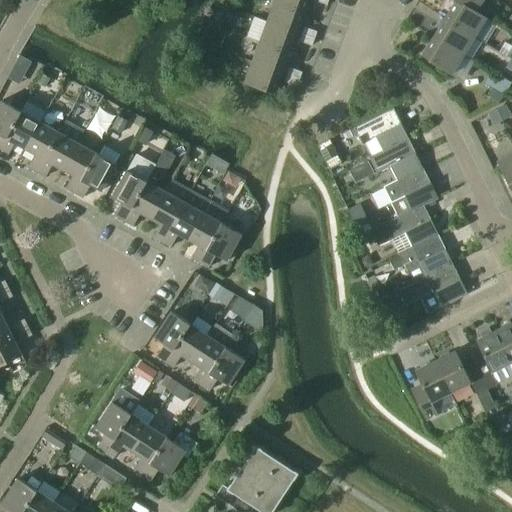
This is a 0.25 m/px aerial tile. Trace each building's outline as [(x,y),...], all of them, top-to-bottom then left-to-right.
[(276,0),(276,2),(305,12),(309,0),(276,0)] [(451,0),(455,3),(445,20),(474,38),(486,18),(476,12),(455,0),(451,0)] [(455,0),(476,12),(483,0),(455,0)] [(276,2),(269,22),(298,33),(305,12),(276,2)] [(433,39),(463,57),(474,38),(445,20),(433,39)] [(269,22),(261,42),(291,53),(298,33),(269,22)] [(316,32),(304,28),(302,34),(314,38),(316,32)] [(299,41),(311,46),(314,38),(302,34),(299,41)] [(422,58),(451,76),(463,57),(433,39),(422,58)] [(261,42),(254,63),(283,73),(291,53),(261,42)] [(276,94),(283,73),(254,63),(246,84),(276,94)] [(289,68),(287,74),(299,79),(301,73),(289,68)] [(284,82),(296,86),(299,79),(287,74),(284,82)] [(488,97),(498,103),(503,95),(493,89),(488,97)] [(0,148),(20,112),(1,101),(0,102),(0,148)] [(104,142),(117,114),(99,105),(86,134),(104,142)] [(505,106),(496,110),(501,122),(510,117),(505,106)] [(488,114),(493,125),(501,122),(496,110),(488,114)] [(378,141),(384,154),(384,155),(410,142),(395,111),(355,130),(364,148),(378,141)] [(0,152),(7,156),(14,144),(25,149),(39,123),(20,112),(0,148),(0,152)] [(45,177),(52,165),(63,170),(77,143),(84,131),(65,121),(59,133),(58,133),(37,172),(45,177)] [(28,168),(37,172),(58,133),(39,123),(25,149),(35,155),(28,168)] [(331,141),(320,146),(332,170),(343,165),(331,141)] [(398,182),(398,183),(424,170),(410,142),(384,155),(384,154),(371,161),(379,177),(392,170),(398,182)] [(66,188),(75,193),(96,154),(77,143),(63,170),(73,176),(66,188)] [(101,191),(116,165),(96,154),(75,193),(83,198),(90,186),(101,191)] [(116,216),(125,221),(147,182),(146,182),(155,165),(136,154),(127,171),(112,198),(123,204),(116,216)] [(511,193),(511,155),(497,163),(511,193)] [(413,213),(424,207),(439,200),(424,170),(398,183),(398,182),(384,189),(393,206),(406,199),(413,212),(413,213)] [(134,226),(141,214),(151,219),(166,192),(147,182),(125,221),(134,226)] [(179,235),(189,240),(204,213),(203,213),(210,201),(192,190),(184,202),(185,203),(163,242),(172,247),(179,235)] [(161,225),(154,237),(163,242),(185,203),(184,202),(166,192),(151,219),(161,225)] [(407,235),(413,249),(439,236),(424,207),(413,213),(413,212),(371,233),(379,249),(393,242),(407,235)] [(223,224),(204,213),(189,240),(199,246),(192,258),(201,263),(223,224)] [(228,261),(243,235),(223,224),(201,263),(210,268),(217,256),(228,261)] [(421,265),(427,278),(453,266),(439,236),(413,249),(400,255),(408,271),(421,265)] [(395,311),(396,313),(423,300),(423,301),(436,294),(443,309),(469,296),(453,266),(427,278),(379,302),(386,315),(395,311)] [(5,281),(0,283),(0,294),(9,290),(5,281)] [(0,298),(2,302),(13,297),(9,290),(0,294),(0,298)] [(165,344),(157,356),(166,361),(190,324),(171,312),(155,337),(165,344)] [(0,318),(0,342),(14,336),(4,317),(0,318)] [(13,325),(18,334),(29,328),(24,319),(13,325)] [(501,327),(503,331),(498,333),(511,359),(511,325),(511,323),(501,327)] [(174,367),(182,355),(192,361),(208,336),(190,324),(166,361),(174,367)] [(202,385),(226,347),(234,335),(216,324),(208,336),(192,361),(201,367),(193,379),(202,385)] [(21,341),(32,336),(29,328),(18,334),(21,341)] [(490,330),(481,335),(484,340),(478,343),(494,373),(511,363),(511,359),(498,333),(493,336),(490,330)] [(0,367),(24,356),(14,336),(0,342),(0,367)] [(228,385),(245,359),(226,347),(202,385),(210,390),(218,378),(228,385)] [(440,359),(435,361),(451,393),(471,383),(464,369),(455,352),(449,354),(448,352),(439,357),(440,359)] [(426,421),(438,415),(432,403),(451,393),(435,361),(430,364),(429,362),(420,367),(421,368),(415,371),(424,389),(413,394),(426,421)] [(477,366),(489,390),(499,385),(494,373),(487,361),(477,366)] [(157,373),(141,362),(133,373),(150,384),(157,373)] [(475,364),(464,369),(471,383),(477,396),(488,390),(475,364)] [(98,447),(107,452),(131,414),(112,402),(96,428),(106,435),(98,447)] [(115,458),(123,446),(133,452),(149,426),(131,414),(107,452),(115,458)] [(134,470),(143,476),(167,438),(149,426),(133,452),(142,458),(134,470)] [(180,432),(174,442),(167,438),(143,476),(151,481),(159,469),(169,476),(182,455),(187,458),(197,443),(180,432)] [(215,496),(239,511),(251,511),(255,508),(261,511),(272,511),(298,474),(255,446),(244,463),(239,459),(233,468),(238,471),(228,487),(223,484),(215,496)] [(81,463),(87,454),(77,447),(70,457),(70,458),(80,465),(81,463)] [(81,463),(91,469),(98,459),(88,453),(87,454),(81,463)] [(126,478),(105,465),(98,477),(119,490),(126,478)] [(23,511),(28,505),(37,492),(18,480),(1,505),(12,511),(11,511),(23,511)] [(49,511),(55,504),(37,492),(28,505),(23,511),(49,511)]
